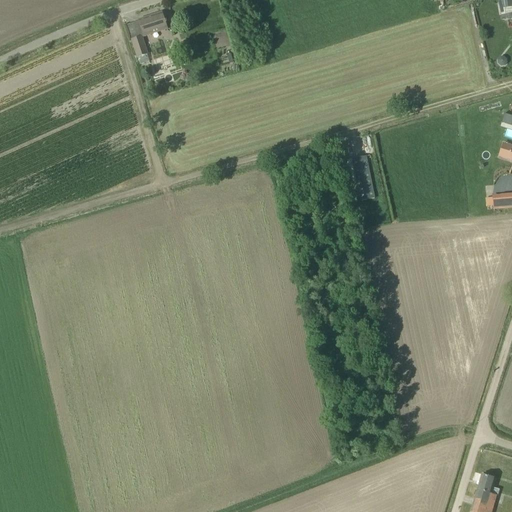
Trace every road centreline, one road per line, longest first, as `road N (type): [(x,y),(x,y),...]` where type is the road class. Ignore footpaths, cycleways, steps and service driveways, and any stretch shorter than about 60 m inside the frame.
road 1 (track): [(0,230),(511,83)]
road 2 (track): [(111,13),(158,183)]
road 3 (unclassified): [(155,0),(0,61)]
